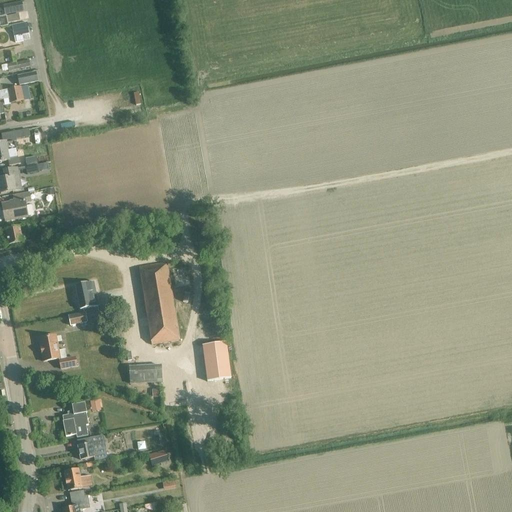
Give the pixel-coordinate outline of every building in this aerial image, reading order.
[(22,3),(3,6),(5,16),(24,12),(22,3)] [(19,15),(0,18),(0,22),(1,28),(8,27),(7,24),(20,22),(19,15)] [(27,23),(13,26),(15,37),(29,34),(27,23)] [(16,63),(16,62),(14,53),(8,54),(10,64),(16,63)] [(9,72),(18,70),(30,67),(29,61),(7,66),(9,72)] [(19,87),(38,83),(36,73),(17,77),(19,87)] [(24,102),(24,101),(30,100),(28,88),(21,89),(21,88),(3,91),(0,91),(0,98),(4,98),(3,95),(9,94),(11,104),(24,102)] [(3,144),(0,144),(0,163),(8,162),(9,167),(21,165),(19,159),(18,159),(16,151),(14,139),(16,139),(15,133),(1,135),(3,144)] [(36,158),(25,160),(27,168),(38,165),(36,158)] [(20,191),(18,177),(16,170),(4,172),(5,179),(0,179),(0,192),(0,194),(20,191)] [(30,202),(29,194),(13,196),(14,203),(3,205),(6,222),(27,218),(25,203),(30,202)] [(28,230),(27,226),(5,230),(8,246),(22,243),(20,232),(28,230)] [(42,239),(28,242),(29,248),(43,246),(42,239)] [(180,341),(180,340),(166,264),(137,267),(152,346),(157,345),(158,348),(164,347),(164,344),(180,341)] [(80,310),(99,307),(94,283),(76,286),(80,310)] [(70,326),(87,323),(85,314),(68,317),(70,326)] [(59,361),(61,370),(77,367),(75,358),(67,360),(65,350),(59,351),(56,336),(39,339),(43,362),(59,359),(60,361),(59,361)] [(227,344),(202,347),(207,382),(231,379),(227,344)] [(129,368),(130,385),(162,384),(161,366),(129,368)] [(90,402),(92,413),(101,411),(99,400),(90,402)] [(88,437),(86,426),(88,426),(86,414),(84,404),(69,407),(71,413),(68,413),(69,416),(61,417),(65,438),(76,436),(76,439),(88,437)] [(155,420),(139,422),(140,427),(160,424),(158,414),(154,415),(155,420)] [(139,444),(148,443),(147,435),(139,436),(139,444)] [(95,462),(107,459),(106,451),(103,436),(90,438),(77,441),(78,447),(80,461),(94,458),(95,462)] [(160,453),(149,457),(152,467),(168,462),(165,452),(160,453)] [(64,473),(68,492),(82,489),(92,487),(90,477),(80,479),(78,471),(64,473)] [(174,480),(162,482),(164,489),(175,486),(174,480)] [(70,500),(84,497),(83,491),(69,494),(70,500)] [(62,511),(79,511),(80,511),(82,510),(82,511),(90,509),(87,496),(84,497),(70,500),(72,508),(62,510),(62,511)]
